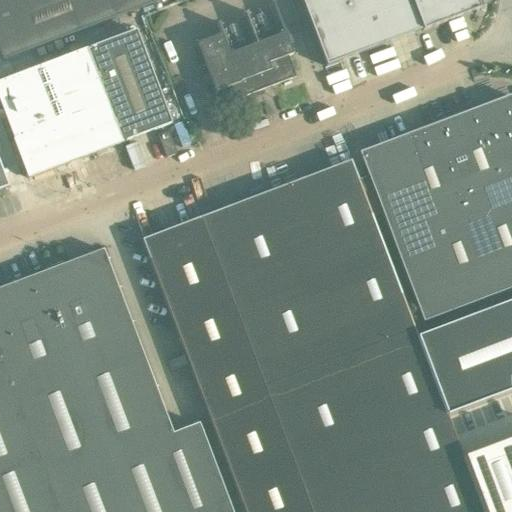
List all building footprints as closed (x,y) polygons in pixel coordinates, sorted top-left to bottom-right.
[(154,3),(152,0),(0,0),(0,54),(2,60),(154,3)] [(300,0),(326,67),(422,30),(422,31),(479,10),(475,0),(300,0)] [(220,35),(197,44),(208,74),(215,92),(228,87),(233,101),(295,78),(287,57),(292,55),(286,37),(273,3),(215,24),(220,35)] [(135,31),(86,49),(0,81),(0,106),(13,142),(27,178),(170,124),(135,31)] [(433,126),(497,295),(511,289),(511,106),(509,98),(433,126)] [(362,180),(367,193),(372,191),(422,323),(497,295),(433,126),(358,154),(367,178),(362,180)] [(367,193),(362,180),(357,182),(350,162),(141,241),(242,511),(480,511),(461,458),(445,416),(416,338),(362,195),(367,193)] [(0,190),(8,187),(0,165),(0,190)] [(56,511),(231,511),(198,424),(172,434),(103,251),(0,289),(0,361),(21,418),(56,511)] [(511,301),(416,338),(445,416),(511,390),(511,301)] [(0,511),(56,511),(21,418),(0,361),(0,511)] [(511,511),(511,439),(461,458),(480,511),(511,511)]
